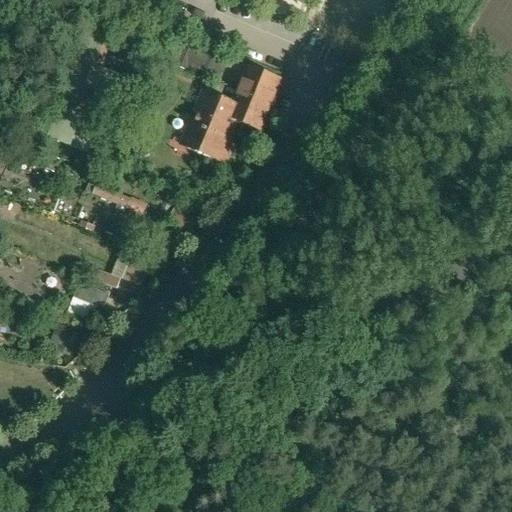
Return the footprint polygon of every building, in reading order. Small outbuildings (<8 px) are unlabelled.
[(70,27),(43,103),(61,109),(88,33),(70,27)] [(107,40),(89,34),(51,139),(89,153),(97,130),(81,124),(84,117),(80,116),(90,88),(97,69),(107,40)] [(225,58),(195,45),(193,50),(186,47),(181,45),(180,48),(176,46),(174,51),(172,50),(168,61),(178,65),(180,61),(200,69),(202,65),(220,72),(225,58)] [(250,68),(235,105),(244,108),(239,120),(264,130),(284,82),(250,68)] [(134,82),(97,69),(90,88),(127,102),(134,82)] [(235,105),(206,93),(198,113),(202,115),(190,143),(188,142),(188,143),(222,157),(222,156),(220,155),(232,127),(235,129),(239,120),(244,108),(235,105)] [(94,187),(90,196),(141,216),(145,207),(94,187)] [(188,231),(194,218),(173,208),(167,222),(188,231)] [(137,255),(127,281),(143,287),(150,270),(162,275),(149,290),(173,263),(155,256),(153,261),(137,255)] [(123,279),(101,271),(96,281),(119,290),(123,279)] [(112,295),(82,283),(76,298),(106,310),(112,295)] [(54,325),(47,350),(71,357),(78,333),(54,325)]
